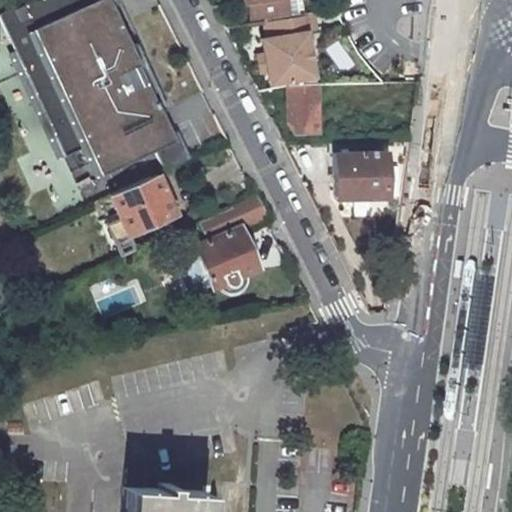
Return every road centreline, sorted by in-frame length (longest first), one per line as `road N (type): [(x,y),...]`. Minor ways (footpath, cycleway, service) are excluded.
road 1 (residential): [(183,0),(357,342),(415,360)]
road 2 (secondary): [(415,360),(446,192),(460,0)]
road 3 (secondary): [(392,511),(415,360)]
